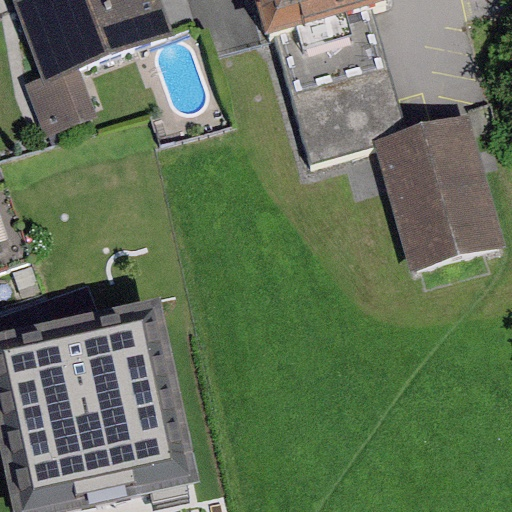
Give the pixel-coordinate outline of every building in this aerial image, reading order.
[(37,0),(16,8),(47,89),(81,75),(173,39),(157,0),(37,0)] [(188,0),(157,0),(173,39),(197,30),(188,0)] [(418,0),(275,0),(291,61),(426,27),(418,0)] [(100,123),(81,75),(47,89),(30,96),(49,143),(100,123)] [(400,77),(305,102),(327,186),(400,167),(429,281),(511,259),(511,188),(495,122),(417,142),(400,77)] [(185,468),(149,326),(5,361),(40,504),(185,468)]
